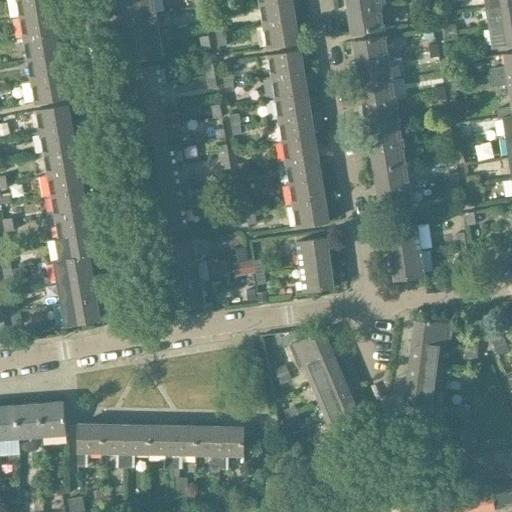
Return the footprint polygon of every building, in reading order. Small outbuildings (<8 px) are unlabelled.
[(48,0),(17,0),(21,17),(51,12),(48,0)] [(153,0),(123,0),(118,1),(121,21),(156,15),(153,0)] [(290,0),(287,0),(261,4),(264,26),(294,21),(290,0)] [(378,0),(347,0),(349,12),(379,7),(378,0)] [(511,3),(486,7),(489,27),(511,23),(511,3)] [(203,6),(195,8),(197,19),(205,18),(203,6)] [(379,7),(349,12),(353,34),(383,29),(379,7)] [(51,12),(21,17),(25,38),(54,33),(51,12)] [(156,15),(121,21),(125,41),(160,35),(156,15)] [(294,21),(264,26),(268,48),(298,43),(294,21)] [(511,23),(489,27),(492,48),(511,44),(511,23)] [(215,27),(216,34),(224,33),(223,25),(215,27)] [(443,27),(444,34),(456,33),(455,25),(443,27)] [(54,33),(25,38),(28,60),(58,54),(54,33)] [(224,33),(216,34),(218,47),(226,45),(224,33)] [(456,33),(444,34),(445,41),(457,39),(456,33)] [(160,35),(125,41),(129,63),(164,56),(160,35)] [(200,38),(202,50),(210,48),(208,36),(200,38)] [(354,42),(358,63),(388,59),(384,37),(354,42)] [(428,46),(429,52),(438,51),(437,44),(428,46)] [(269,55),(273,77),(303,72),(299,50),(269,55)] [(491,68),(492,77),(511,74),(511,52),(505,54),(507,66),(491,68)] [(58,54),(28,60),(32,81),(62,76),(58,54)] [(388,59),(358,63),(361,85),(391,80),(388,59)] [(130,70),(134,90),(163,85),(160,64),(130,70)] [(213,64),(205,65),(207,78),(215,77),(213,64)] [(222,72),(224,85),(232,84),(230,71),(222,72)] [(303,72),(273,77),(276,98),(306,94),(303,72)] [(451,75),(452,82),(464,80),(462,73),(451,75)] [(511,74),(492,77),(493,86),(509,84),(511,95),(511,94),(511,74)] [(62,76),(32,81),(36,103),(66,98),(62,76)] [(215,77),(207,78),(208,89),(217,88),(215,77)] [(391,80),(361,85),(365,106),(395,101),(391,80)] [(452,83),(453,91),(460,90),(459,82),(452,83)] [(232,84),(224,85),(225,92),(234,91),(232,84)] [(163,85),(134,90),(137,110),(167,105),(166,105),(163,85)] [(435,88),(436,95),(445,93),(444,87),(435,88)] [(306,94),(276,98),(280,120),(310,115),(306,94)] [(511,94),(511,95),(511,102),(511,106),(497,109),(498,118),(502,118),(502,117),(511,115),(511,94)] [(395,101),(365,106),(368,127),(398,122),(395,101)] [(167,105),(137,110),(141,131),(164,127),(162,115),(177,113),(176,103),(166,105),(167,105)] [(455,104),(456,111),(468,110),(467,103),(455,104)] [(37,110),(41,133),(71,127),(67,105),(37,110)] [(221,117),(219,105),(211,106),(213,118),(221,117)] [(239,127),(237,114),(229,115),(231,128),(239,127)] [(310,115),(280,120),(283,141),(313,136),(310,115)] [(511,115),(502,117),(502,118),(505,137),(511,136),(511,115)] [(398,122),(368,127),(372,149),(402,144),(398,122)] [(71,127),(41,133),(45,154),(75,148),(71,127)] [(164,127),(141,131),(144,151),(174,146),(183,145),(181,135),(165,138),(164,127)] [(239,127),(231,128),(233,136),(241,134),(239,127)] [(223,129),(215,130),(217,138),(225,137),(223,129)] [(442,131),(443,137),(452,136),(450,129),(442,131)] [(460,137),(461,144),(473,143),(472,135),(460,137)] [(313,136),(283,141),(287,162),(317,158),(313,136)] [(473,143),(461,144),(462,151),(474,149),(473,143)] [(402,144),(372,149),(375,170),(405,165),(402,144)] [(218,147),(220,158),(228,157),(226,145),(218,147)] [(174,146),(144,151),(148,171),(177,166),(174,146)] [(75,148),(45,154),(48,175),(78,170),(75,148)] [(228,157),(220,158),(222,170),(230,169),(228,157)] [(317,158),(287,162),(290,184),(320,179),(317,158)] [(405,165),(375,170),(379,191),(409,186),(405,165)] [(177,166),(148,171),(151,191),(181,186),(177,166)] [(78,170),(48,175),(52,196),(82,191),(78,170)] [(466,177),(467,185),(479,183),(478,175),(466,177)] [(320,179),(290,184),(294,205),(324,200),(320,179)] [(479,183),(467,185),(468,192),(480,190),(479,183)] [(225,186),(227,199),(235,198),(233,185),(225,186)] [(181,186),(151,191),(155,211),(184,206),(181,186)] [(409,186),(379,191),(382,214),(412,209),(409,186)] [(82,191),(52,196),(56,217),(86,212),(82,191)] [(1,195),(2,205),(11,204),(9,194),(1,195)] [(235,198),(227,199),(229,210),(237,209),(235,198)] [(252,200),(244,201),(245,213),(254,212),(252,200)] [(324,200),(294,205),(297,227),(327,222),(324,200)] [(11,204),(2,205),(4,214),(12,213),(11,204)] [(184,206),(155,211),(158,232),(182,228),(188,226),(184,206)] [(86,212),(56,217),(60,239),(90,233),(86,212)] [(254,212),(245,213),(247,225),(256,224),(254,212)] [(474,212),(465,213),(467,225),(475,224),(474,212)] [(3,220),(4,227),(13,225),(12,218),(3,220)] [(389,229),(392,254),(421,250),(418,225),(389,229)] [(60,239),(55,239),(59,260),(59,261),(88,256),(94,255),(90,233),(60,239)] [(455,234),(457,246),(465,245),(464,233),(455,234)] [(296,242),(300,267),(329,263),(325,238),(296,242)] [(163,245),(167,267),(197,262),(193,240),(163,245)] [(475,243),(476,251),(487,249),(486,242),(475,243)] [(465,245),(457,246),(458,258),(467,257),(465,245)] [(421,250),(392,254),(395,280),(418,277),(418,276),(424,275),(421,250)] [(59,261),(59,260),(53,261),(57,283),(91,277),(88,256),(59,261)] [(1,259),(3,270),(11,269),(9,257),(1,259)] [(263,271),(261,259),(253,261),(253,262),(246,264),(247,274),(253,273),(255,273),(263,271)] [(197,262),(167,267),(170,288),(200,283),(197,262)] [(329,263),(300,267),(303,292),(332,288),(329,263)] [(11,269),(3,270),(5,283),(13,281),(11,269)] [(265,283),(263,271),(255,273),(257,285),(265,283)] [(91,277),(57,283),(61,305),(95,298),(91,277)] [(200,283),(170,288),(174,310),(202,305),(203,310),(212,309),(211,303),(204,304),(200,283)] [(95,298),(61,305),(64,326),(99,320),(95,298)] [(8,302),(10,313),(18,312),(16,300),(8,302)] [(18,312),(10,313),(12,326),(20,324),(18,312)] [(416,321),(413,342),(444,346),(444,347),(449,347),(453,323),(428,320),(428,322),(416,321)] [(312,336),(289,346),(298,368),(303,366),(303,365),(332,353),(323,333),(313,338),(312,336)] [(503,336),(492,341),(494,348),(506,343),(503,336)] [(444,346),(413,342),(411,363),(441,367),(444,347),(444,346)] [(466,342),(465,349),(477,350),(478,344),(466,342)] [(506,343),(494,348),(497,354),(508,350),(506,343)] [(477,350),(465,349),(464,356),(476,358),(477,350)] [(303,365),(303,366),(311,385),(340,372),(332,353),(303,365)] [(441,367),(411,363),(408,384),(439,388),(441,367)] [(274,370),(277,377),(288,372),(285,366),(274,370)] [(288,372),(277,377),(280,383),(291,379),(288,372)] [(340,372),(311,385),(319,404),(348,392),(340,372)] [(472,392),(473,385),(461,383),(446,381),(445,388),(460,390),(472,392)] [(439,388),(408,384),(405,405),(436,409),(436,408),(439,388)] [(472,392),(460,390),(459,398),(471,399),(472,392)] [(348,392),(319,404),(328,423),(356,411),(348,392)] [(64,402),(39,403),(42,436),(66,434),(64,402)] [(39,403),(16,405),(18,438),(42,436),(39,403)] [(16,405),(0,406),(0,439),(18,438),(16,405)] [(436,409),(405,405),(402,426),(420,428),(420,430),(438,432),(441,409),(436,408),(436,409)] [(284,411),(286,418),(297,413),(295,407),(284,411)] [(356,411),(328,423),(336,445),(349,439),(348,438),(365,431),(356,411)] [(297,413),(286,418),(289,425),(300,420),(297,413)] [(466,436),(467,424),(460,423),(459,435),(466,436)] [(85,451),(102,451),(103,425),(79,425),(78,465),(85,465),(85,451)] [(126,426),(103,425),(102,451),(119,451),(119,466),(125,466),(126,426)] [(149,426),(126,426),(125,466),(132,466),(132,452),(149,452),(149,426)] [(173,426),(149,426),(149,452),(166,452),(165,467),(172,467),(173,426)] [(196,427),(173,426),(172,467),(179,467),(179,453),(196,453),(196,427)] [(220,427),(196,427),(196,453),(212,453),(212,468),(219,468),(220,427)] [(244,428),(220,427),(219,468),(226,468),(226,454),(243,454),(244,428)] [(298,460),(295,444),(290,446),(293,461),(298,460)] [(175,476),(174,498),(186,499),(187,476),(175,476)] [(511,502),(511,483),(442,492),(443,497),(420,500),(421,511),(474,511),(493,510),(492,505),(511,502)] [(84,511),(82,497),(68,499),(70,511),(84,511)]
